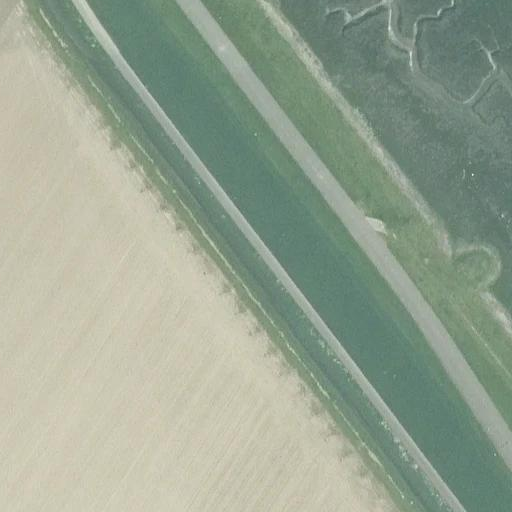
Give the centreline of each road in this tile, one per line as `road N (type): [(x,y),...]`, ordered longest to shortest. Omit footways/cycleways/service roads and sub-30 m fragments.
road 1 (unclassified): [(459,511),(107,48),(79,0)]
road 2 (unclassified): [(511,442),(187,0)]
